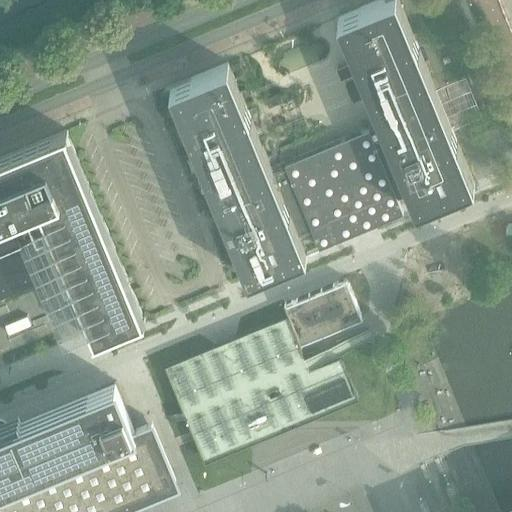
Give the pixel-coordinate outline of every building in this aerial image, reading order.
[(379,0),(338,17),(339,19),(361,72),(361,73),(367,85),(367,86),(383,125),(370,131),(369,129),(350,138),(286,164),(287,165),(286,165),(275,170),(273,171),(251,118),(246,104),(229,65),(229,64),(229,63),(170,87),(171,87),(171,88),(227,222),(249,275),(248,275),(249,277),(294,258),(307,253),(307,252),(320,247),(375,224),(404,213),(398,198),(411,192),(416,205),(416,206),(417,207),(418,207),(424,204),(475,183),(474,181),(474,182),(451,127),(441,101),(436,89),(424,62),(424,61),(419,49),(419,48),(414,37),(398,0),(379,0)] [(67,130),(0,157),(0,292),(34,279),(20,246),(19,244),(11,224),(8,225),(6,220),(26,212),(37,236),(37,238),(44,235),(66,289),(73,286),(94,337),(93,338),(93,339),(94,340),(146,319),(145,316),(144,317),(133,290),(132,290),(128,279),(67,133),(68,132),(67,130)] [(289,313),(301,344),(302,344),(302,342),(363,317),(347,278),(286,303),(286,302),(284,303),(289,313)] [(214,344),(165,364),(184,410),(192,431),(194,435),(196,440),(205,461),(290,426),(299,422),(360,398),(342,354),(373,341),(371,335),(368,329),(306,355),(303,348),(301,344),(289,313),(239,334),(226,339),(214,344)] [(86,511),(84,506),(83,506),(98,500),(100,505),(161,480),(171,476),(168,470),(150,425),(149,426),(137,431),(136,428),(134,422),(116,380),(100,386),(22,419),(8,424),(7,425),(0,427),(0,511),(86,511)]
